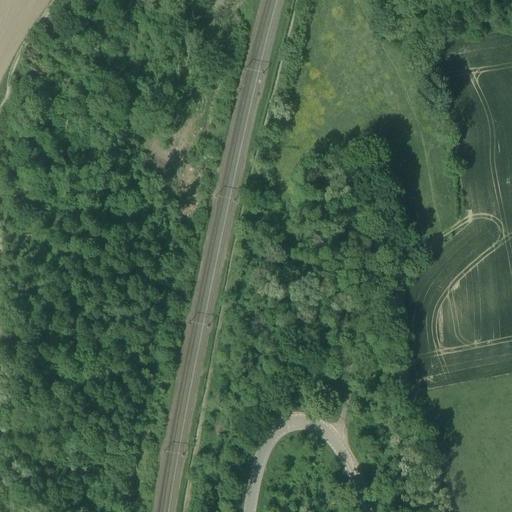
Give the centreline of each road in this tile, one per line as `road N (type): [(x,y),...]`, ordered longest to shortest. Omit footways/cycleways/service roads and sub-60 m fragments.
road 1 (track): [(296,0),(235,233),(184,511)]
road 2 (secondary): [(248,511),(262,445),(297,420),(331,435),(352,472),(361,511)]
